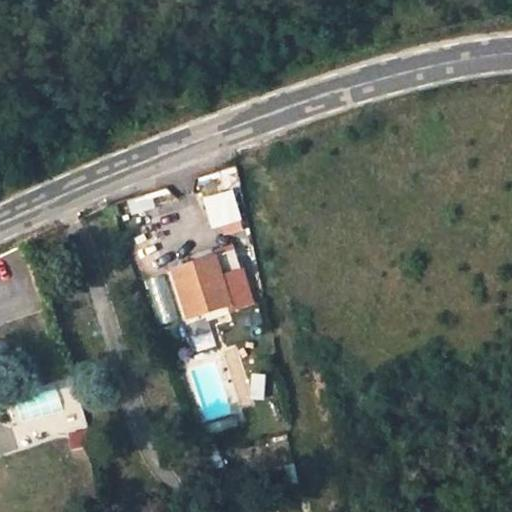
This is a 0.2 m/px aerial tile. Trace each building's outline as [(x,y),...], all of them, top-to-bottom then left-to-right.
[(206,194),(211,227),(244,222),(239,189),(206,194)] [(220,255),(173,270),(189,321),(236,306),(220,255)] [(194,359),(200,427),(231,424),(226,357),(194,359)] [(252,399),(267,399),(269,373),(253,373),(252,399)] [(21,417),(59,412),(57,390),(18,395),(21,417)] [(86,416),(69,419),(73,446),(91,444),(86,416)]
